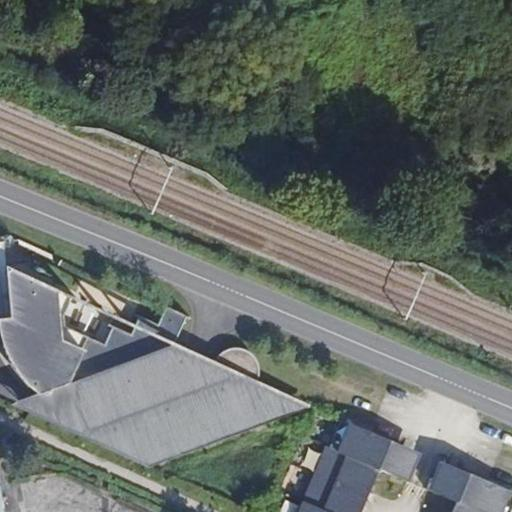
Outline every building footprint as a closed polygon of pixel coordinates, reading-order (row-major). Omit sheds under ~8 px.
[(64,428),(148,466),(172,456),(198,446),(225,437),(251,427),(278,417),(309,405),(288,395),(256,381),(259,368),(256,360),(250,353),(241,347),(228,348),(213,361),(174,343),(185,316),(165,306),(157,325),(139,316),(130,336),(112,327),(104,345),(58,324),(55,289),(3,266),(2,242),(0,242),(0,343),(4,356),(17,376),(36,393),(13,401),(11,404),(64,428)] [(336,431),(341,420),(370,432),(372,428),(339,415),(332,430),(325,446),(329,447),(336,431)] [(359,511),(377,469),(408,482),(413,469),(397,462),(404,446),(370,432),(341,420),(336,431),(329,447),(325,446),(297,511),(359,511)] [(420,453),(404,446),(397,462),(413,469),(420,453)] [(437,461),(431,477),(447,484),(454,467),(437,461)] [(509,511),(511,507),(511,491),(454,467),(447,484),(431,477),(425,490),(456,503),(452,511),(509,511)] [(511,511),(511,488),(488,478),(486,481),(511,491),(511,507),(509,511),(511,511)]
